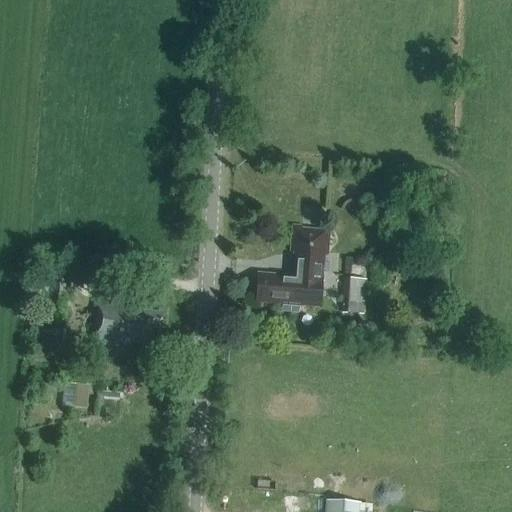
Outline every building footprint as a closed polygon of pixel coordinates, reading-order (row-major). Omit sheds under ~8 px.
[(292,227),(290,252),(292,252),(290,279),(257,277),(255,301),(281,303),(280,313),(298,314),(299,305),(319,306),(321,282),(320,282),(322,254),(326,255),(328,229),(319,229),(319,232),(312,232),(312,228),(292,227)] [(367,281),(343,279),(341,313),(364,315),(367,281)] [(49,317),(65,317),(66,285),(49,285),(49,317)] [(159,330),(161,313),(135,311),(135,308),(127,307),(127,305),(97,301),(92,344),(117,346),(118,342),(148,346),(150,329),(159,330)] [(73,404),(72,383),(64,383),(65,405),(73,404)] [(87,408),(90,384),(75,383),(73,406),(87,408)] [(325,511),(357,511),(358,504),(326,502),(325,511)]
